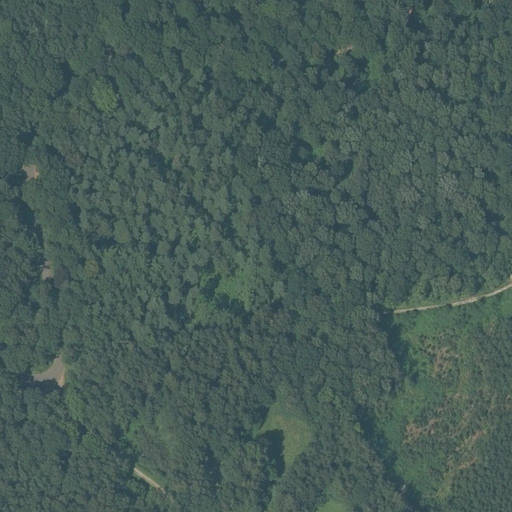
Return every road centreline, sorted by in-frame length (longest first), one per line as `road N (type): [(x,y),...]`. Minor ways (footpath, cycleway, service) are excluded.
road 1 (tertiary): [(0,357),(29,381),(51,377),(61,361),(27,183),(29,155),(55,110),(93,74),(143,47),(333,0)]
road 2 (track): [(298,333),(191,37)]
road 3 (unknown): [(511,274),(496,188),(503,78),(486,0)]
road 4 (track): [(298,333),(239,366),(216,396),(206,430),(215,511)]
road 5 (track): [(298,333),(350,316),(458,304),(511,283)]
road 6 (track): [(185,511),(96,444),(51,377)]
road 7 (track): [(123,55),(0,51)]
